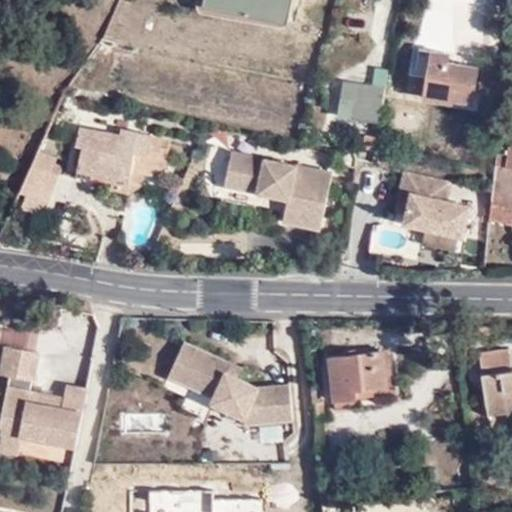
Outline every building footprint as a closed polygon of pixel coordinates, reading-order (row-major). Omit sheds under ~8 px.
[(204,0),(202,12),(285,25),(290,0),(204,0)] [(102,81),(311,130),(321,92),(112,45),(102,81)] [(421,93),(448,98),(449,91),(469,96),(474,62),(444,58),(444,50),(427,47),(421,93)] [(374,67),(372,83),(382,84),(385,69),(374,67)] [(377,120),(382,84),(372,83),(343,78),(340,96),(350,98),(349,115),(377,120)] [(77,142),(74,160),(108,166),(128,170),(129,161),(160,167),(166,136),(118,125),(117,131),(76,123),(72,141),(77,142)] [(40,133),(32,152),(41,154),(51,157),(56,137),(48,135),(40,133)] [(330,169),(228,148),(221,185),(284,199),(280,220),(317,228),(330,169)] [(511,152),(492,151),(491,169),(511,170),(511,152)] [(32,152),(27,172),(34,173),(51,177),(55,158),(51,157),(41,154),(32,152)] [(105,177),(108,166),(74,160),(72,171),(105,177)] [(158,174),(160,167),(129,161),(128,170),(124,189),(136,183),(138,171),(158,174)] [(470,198),(446,194),(450,176),(400,165),(392,206),(402,208),(400,220),(463,233),(470,198)] [(124,189),(128,170),(108,166),(105,177),(104,184),(124,189)] [(511,170),(491,169),(489,184),(486,208),(511,210),(511,170)] [(24,195),(25,195),(46,198),(51,177),(34,173),(27,172),(24,195)] [(511,210),(486,208),(484,222),(511,223),(511,210)] [(185,332),(169,367),(213,386),(210,393),(246,409),(245,416),(293,411),(290,373),(261,377),(238,367),(242,357),(185,332)] [(77,444),(88,384),(66,379),(64,392),(31,385),(33,377),(35,378),(41,349),(4,342),(0,360),(0,370),(10,373),(8,380),(1,415),(0,415),(0,448),(19,452),(22,433),(77,444)] [(499,394),(501,404),(511,402),(511,363),(511,359),(500,361),(497,342),(467,347),(476,398),(499,394)] [(327,350),(334,403),(357,400),(357,391),(386,387),(381,343),(327,350)] [(478,408),(501,404),(499,394),(476,398),(478,408)]
